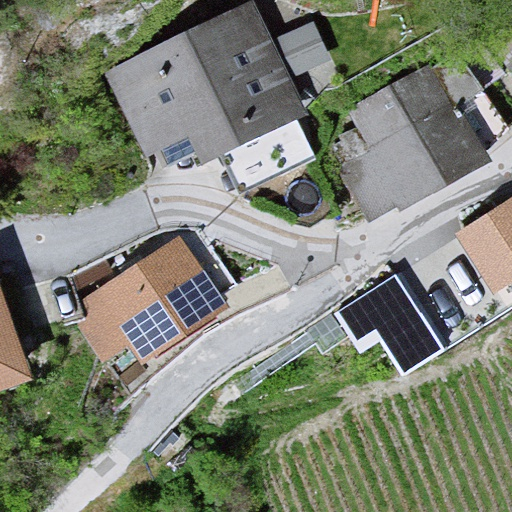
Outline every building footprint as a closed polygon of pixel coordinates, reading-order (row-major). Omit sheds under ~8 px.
[(250,3),(122,61),(155,132),(186,118),(201,151),(298,107),(250,3)] [(431,65),(335,119),(382,203),(478,150),(431,65)] [(511,228),(502,212),(462,235),(501,304),(511,297),(511,228)] [(181,233),(96,283),(133,347),(219,297),(181,233)] [(399,277),(338,311),(357,344),(385,329),(406,366),(439,348),(399,277)] [(0,299),(0,376),(26,367),(0,299)]
